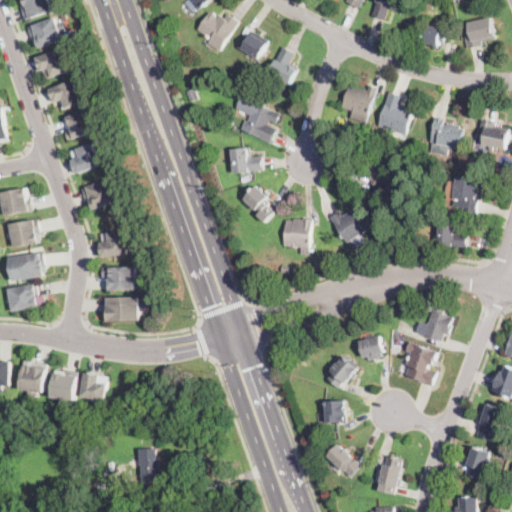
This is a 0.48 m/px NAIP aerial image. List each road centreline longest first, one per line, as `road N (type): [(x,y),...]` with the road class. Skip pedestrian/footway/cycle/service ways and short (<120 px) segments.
road 1 (primary): [(103,0),(281,511)]
road 2 (primary): [(244,331),(125,0)]
road 3 (residential): [(70,341),(81,250),(0,17)]
road 4 (residential): [(423,511),(511,246)]
road 5 (residential): [(276,0),(402,65),(511,79)]
road 6 (tertiary): [(0,332),(141,348),(221,337)]
road 7 (primary): [(307,511),(244,331)]
road 8 (tertiary): [(340,295),(420,278),(500,287)]
road 9 (residential): [(345,40),(317,98),(309,161)]
